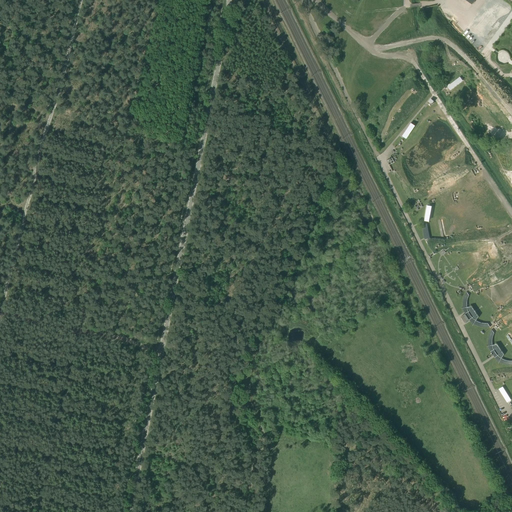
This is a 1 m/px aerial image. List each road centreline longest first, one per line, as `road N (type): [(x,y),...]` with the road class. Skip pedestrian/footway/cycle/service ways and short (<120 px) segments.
road 1 (unclassified): [(129,511),(227,0)]
road 2 (track): [(156,0),(81,332)]
road 3 (track): [(0,303),(77,0)]
road 4 (track): [(81,332),(38,511)]
road 5 (track): [(261,0),(321,141)]
